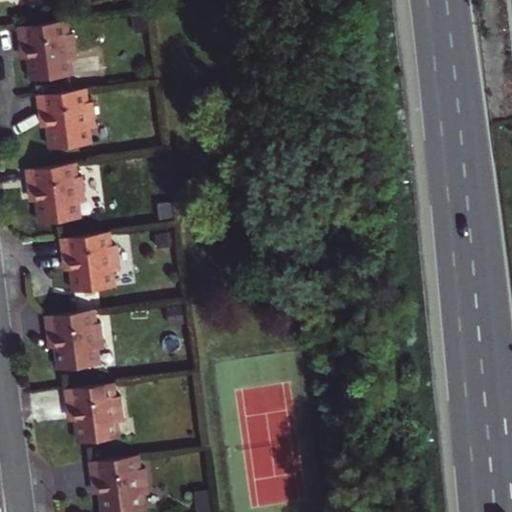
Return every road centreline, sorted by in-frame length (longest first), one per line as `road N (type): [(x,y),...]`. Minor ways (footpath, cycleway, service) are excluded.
road 1 (motorway): [(445,0),(494,511)]
road 2 (residential): [(0,343),(22,511)]
